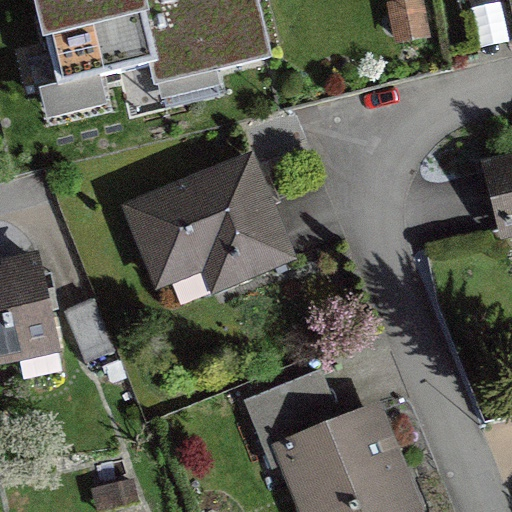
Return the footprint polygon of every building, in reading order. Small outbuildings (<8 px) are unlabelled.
[(101,81),(149,69),(155,91),(158,91),(161,105),(166,103),(168,112),(221,99),(219,90),(222,89),(219,76),(273,62),(257,0),(31,0),(43,45),(45,45),(56,89),(38,94),(46,127),(109,112),(101,81)] [(431,41),(422,0),(408,0),(387,4),(397,48),(431,41)] [(509,42),(499,3),(469,10),(479,49),(509,42)] [(251,153),(120,209),(155,294),(203,274),(213,299),(298,264),(251,153)] [(511,156),(481,163),(499,242),(511,239),(511,156)] [(0,262),(0,370),(19,366),(23,383),(63,375),(58,349),(66,348),(54,292),(47,294),(39,254),(0,262)] [(95,300),(64,312),(85,365),(103,358),(105,362),(118,357),(95,300)] [(104,367),(113,386),(130,378),(121,358),(104,367)] [(319,372),(244,402),(272,472),(279,469),(296,511),(425,511),(382,404),(339,422),(319,372)] [(102,511),(140,503),(134,480),(90,491),(95,511),(102,511)]
